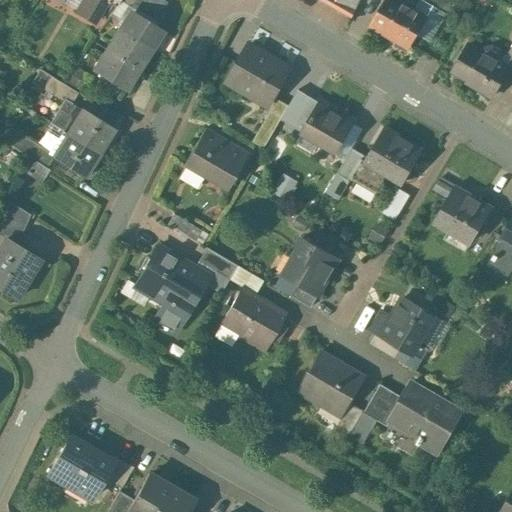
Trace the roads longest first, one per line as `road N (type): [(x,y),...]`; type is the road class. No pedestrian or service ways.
road 1 (residential): [(221,0),(49,367)]
road 2 (residential): [(511,151),(252,0)]
road 3 (residential): [(307,511),(49,367)]
